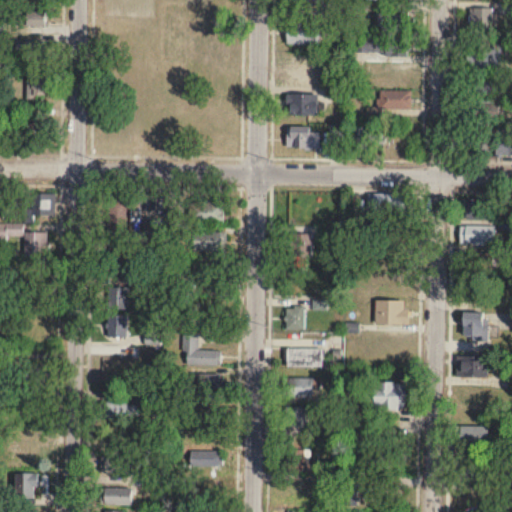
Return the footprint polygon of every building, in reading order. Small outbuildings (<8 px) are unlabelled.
[(492,36),(492,9),(468,9),(468,36),(492,36)] [(10,27),(51,27),(51,12),(10,12),(10,27)] [(320,23),(285,23),(285,45),(320,45),(320,23)] [(354,53),(407,55),(407,39),(355,37),(354,53)] [(18,59),(45,59),(45,42),(18,42),(18,59)] [(501,70),(501,50),(468,50),(468,70),(501,70)] [(329,87),(329,61),(289,61),(289,82),(311,82),(311,87),(329,87)] [(48,101),(48,74),(29,74),(29,101),(48,101)] [(475,84),(475,94),(501,94),(501,84),(475,84)] [(411,92),(378,92),(378,110),(411,110),(411,92)] [(287,116),(317,116),(317,95),(287,95),(287,116)] [(463,103),(463,121),(498,121),(498,103),(463,103)] [(23,124),(12,124),(12,137),(23,137),(23,124)] [(47,124),(29,124),(29,145),(47,145),(47,124)] [(351,127),(351,148),(385,148),(385,127),(351,127)] [(287,129),(287,149),(319,149),(319,129),(287,129)] [(330,147),(343,147),(343,132),(330,132),(330,147)] [(511,156),(511,136),(494,137),(494,157),(511,156)] [(35,209),(26,209),(26,220),(34,220),(34,215),(58,215),(58,193),(35,193),(35,209)] [(371,211),(412,211),(412,193),(371,193),(371,211)] [(464,219),(498,220),(498,199),(465,199),(464,219)] [(113,202),(113,241),(128,241),(128,202),(113,202)] [(227,202),(194,202),(194,222),(227,222),(227,202)] [(166,221),(142,221),(142,213),(134,213),(134,240),(166,240),(166,221)] [(0,239),(26,240),(26,256),(50,256),(51,231),(26,231),(27,224),(0,223),(0,239)] [(498,245),(498,226),(462,226),(462,245),(498,245)] [(196,250),(229,250),(229,231),(196,231),(196,250)] [(314,233),(292,233),(292,257),(314,257),(314,233)] [(131,273),(131,252),(109,252),(109,273),(131,273)] [(467,271),(493,271),(493,252),(467,252),(467,271)] [(198,281),(229,281),(229,262),(198,262),(198,281)] [(48,278),(36,278),(36,271),(20,271),(20,286),(48,286),(48,278)] [(380,274),(380,293),(412,293),(412,274),(380,274)] [(131,309),(131,286),(111,286),(111,309),(131,309)] [(415,309),(407,309),(407,300),(378,300),(378,325),(415,325),(415,309)] [(287,330),(308,330),(308,306),(287,306),(287,330)] [(491,340),(491,317),(468,317),(468,340),(491,340)] [(201,336),(185,336),(185,352),(190,352),(190,365),(224,365),(224,350),(201,350),(201,336)] [(288,367),(325,367),(325,348),(288,348),(288,367)] [(491,356),(459,356),(459,376),(491,376),(491,356)] [(38,360),(14,363),(16,382),(40,380),(38,360)] [(223,373),(194,373),(194,390),(223,390),(223,373)] [(321,379),(290,379),(290,397),(321,397),(321,379)] [(409,382),(383,382),(383,390),(374,390),(374,408),(409,408),(409,382)] [(459,387),(459,406),(488,406),(488,387),(459,387)] [(308,437),(308,406),(285,406),(285,437),(308,437)] [(47,433),(47,413),(15,413),(15,433),(47,433)] [(131,421),(109,421),(109,439),(131,439),(131,421)] [(460,444),(493,444),(493,426),(460,426),(460,444)] [(13,461),(48,461),(48,440),(13,440),(13,461)] [(193,466),(223,466),(223,450),(193,450),(193,466)] [(103,473),(136,473),(136,456),(103,456),(103,473)] [(494,462),(462,462),(462,480),(475,480),(475,489),(494,489),(494,462)] [(17,473),(17,497),(40,497),(40,473),(17,473)] [(201,497),(211,496),(209,482),(199,483),(201,497)] [(106,505),(136,505),(136,487),(106,487),(106,505)]
